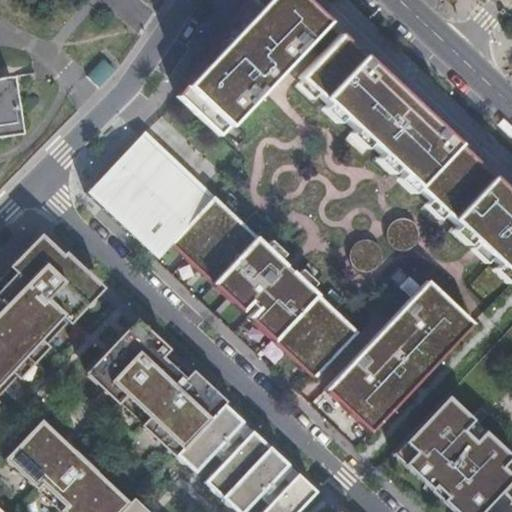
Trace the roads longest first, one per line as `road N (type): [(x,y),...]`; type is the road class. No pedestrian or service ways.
road 1 (residential): [(372,511),(28,187)]
road 2 (residential): [(28,187),(122,94),(194,0)]
road 3 (tertiary): [(511,103),(405,0)]
